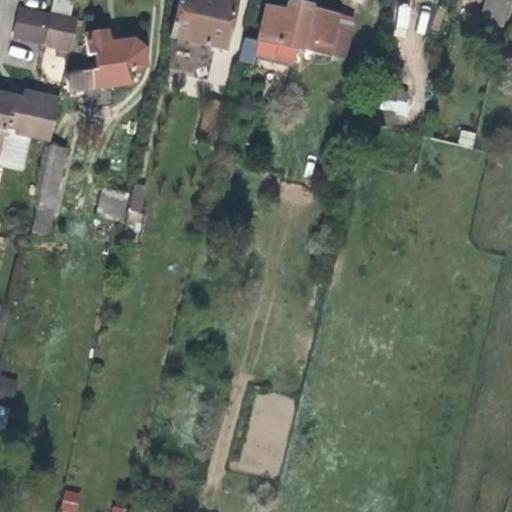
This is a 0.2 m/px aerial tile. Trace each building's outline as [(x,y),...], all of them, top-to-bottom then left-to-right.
[(176,0),(168,37),(225,50),(236,0),(176,0)] [(502,26),(508,0),(486,0),(481,21),(502,26)] [(330,54),(335,29),(339,13),(303,5),(287,2),(285,11),(266,7),(258,42),(297,51),(297,48),(329,56),(330,54)] [(69,52),(76,19),(50,12),(43,45),(69,52)] [(109,44),(121,43),(120,29),(108,31),(109,44)] [(350,33),(335,29),(330,54),(344,58),(350,33)] [(97,71),(65,73),(67,91),(130,85),(128,69),(146,68),(144,49),(134,41),(121,43),(109,44),(108,31),(85,33),(87,55),(95,54),(97,71)] [(253,61),(256,39),(243,38),(241,60),(253,61)] [(297,51),(258,42),(254,57),(293,66),(297,51)] [(377,65),(362,61),(353,96),(369,100),(377,65)] [(14,135),(49,142),(59,98),(23,90),(22,97),(21,103),(11,101),(11,95),(0,92),(0,150),(5,128),(14,129),(14,135)] [(16,96),(11,95),(11,101),(21,103),(22,97),(16,96)] [(173,116),(177,101),(157,97),(153,112),(173,116)] [(381,111),(405,112),(406,100),(381,99),(381,111)] [(395,114),(370,109),(365,123),(391,129),(395,114)] [(218,121),(215,111),(209,114),(212,123),(218,121)] [(473,149),(476,135),(461,131),(458,145),(473,149)] [(35,205),(55,210),(68,148),(48,145),(35,205)] [(134,184),(128,209),(138,211),(145,187),(134,184)] [(122,221),(128,194),(102,189),(97,214),(122,221)] [(35,205),(29,231),(50,236),(55,210),(35,205)] [(0,403),(0,431),(3,433),(9,406),(0,403)] [(64,490),(60,511),(62,511),(77,511),(81,493),(64,490)] [(134,503),(131,511),(144,511),(146,506),(134,503)]
